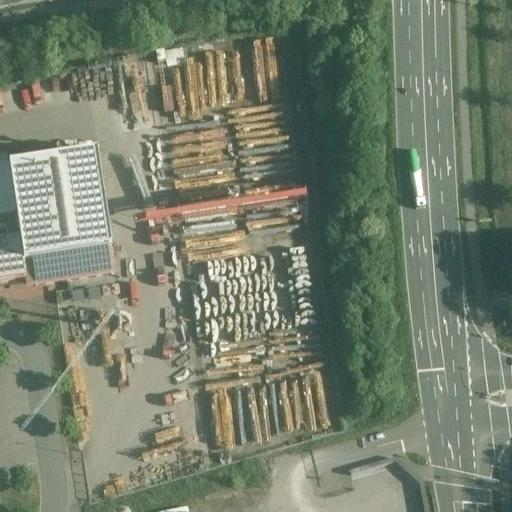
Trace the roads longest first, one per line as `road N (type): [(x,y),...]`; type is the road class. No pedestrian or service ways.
road 1 (secondary): [(424,0),(430,194),(450,379)]
road 2 (residential): [(62,511),(34,347),(12,328),(0,329)]
